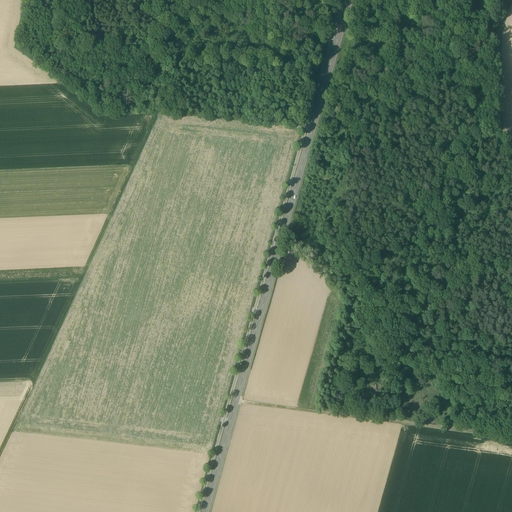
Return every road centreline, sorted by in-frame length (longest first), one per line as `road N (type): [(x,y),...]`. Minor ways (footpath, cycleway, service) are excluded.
road 1 (secondary): [(204,511),(348,0)]
road 2 (track): [(311,132),(156,114),(33,379)]
road 3 (track): [(511,436),(236,401)]
road 4 (track): [(511,144),(502,134),(500,18),(507,0)]
